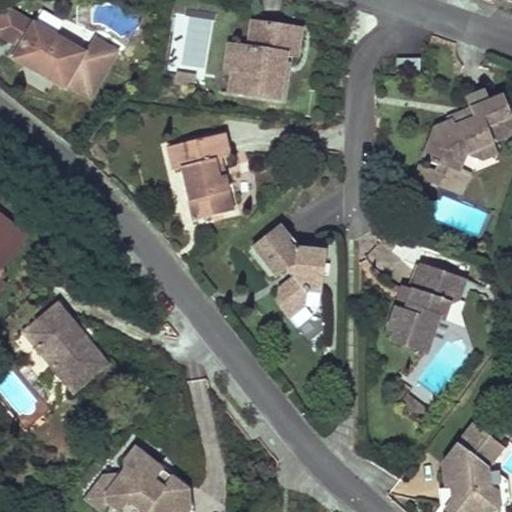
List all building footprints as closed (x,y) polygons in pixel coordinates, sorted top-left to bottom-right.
[(89,45),(12,0),(6,0),(0,10),(0,23),(22,37),(16,46),(70,78),(89,45)] [(287,101),(295,58),(303,60),(308,29),(258,21),(254,48),(245,46),(240,71),(252,73),(248,93),(287,101)] [(228,69),(240,71),(245,46),(233,44),(228,69)] [(396,60),(396,70),(419,70),(419,60),(396,60)] [(236,91),(248,93),(252,73),(240,71),(236,91)] [(425,158),(452,169),(458,154),(471,159),(488,151),(485,141),(504,133),(502,129),(511,124),(511,110),(509,110),(507,111),(499,115),(491,99),(481,103),(476,91),(460,99),(464,108),(458,111),(461,120),(447,126),(444,119),(426,126),(416,154),(425,158)] [(444,119),(447,126),(461,120),(458,111),(443,117),(444,119)] [(231,129),(221,132),(227,157),(237,155),(231,129)] [(192,202),(202,199),(207,218),(237,211),(228,176),(221,177),(216,160),(223,158),(227,157),(221,132),(172,144),(178,168),(183,167),(192,202)] [(223,158),(216,160),(221,177),(228,176),(223,158)] [(463,173),(452,169),(425,158),(421,169),(434,174),(431,182),(455,191),(463,173)] [(408,172),(431,182),(434,174),(421,169),(411,165),(408,172)] [(192,202),(197,221),(207,218),(202,199),(192,202)] [(315,293),(327,292),(326,246),(302,245),(285,224),(257,247),(279,274),(288,267),(296,277),(286,285),(288,305),(299,319),(315,306),(315,293)] [(0,243),(19,259),(24,253),(0,234),(0,243)] [(0,299),(0,283),(19,259),(0,243),(0,304),(3,301),(0,299)] [(404,312),(418,272),(411,269),(402,295),(398,294),(393,308),(404,312)] [(456,308),(463,287),(418,272),(404,312),(393,308),(383,337),(389,339),(386,348),(423,361),(435,326),(442,328),(447,314),(456,308)] [(62,309),(29,335),(77,394),(110,367),(62,309)] [(413,398),(404,390),(394,401),(404,409),(413,398)] [(423,407),(413,398),(404,409),(415,418),(423,407)] [(463,433),(432,472),(446,498),(456,492),(463,504),(456,511),(500,511),(499,505),(483,493),(478,486),(472,478),(490,454),(463,433)] [(176,478),(138,447),(127,459),(129,473),(126,477),(118,471),(109,477),(90,499),(105,511),(109,511),(117,503),(125,510),(133,501),(136,504),(141,497),(154,508),(150,511),(188,511),(190,510),(166,490),(176,478)] [(166,490),(190,510),(191,491),(176,478),(166,490)] [(499,505),(500,511),(511,511),(511,502),(510,497),(490,481),(478,486),(483,493),(499,505)] [(456,492),(446,498),(437,503),(440,511),(456,511),(463,504),(456,492)] [(150,511),(154,508),(141,497),(136,504),(145,511),(150,511)]
